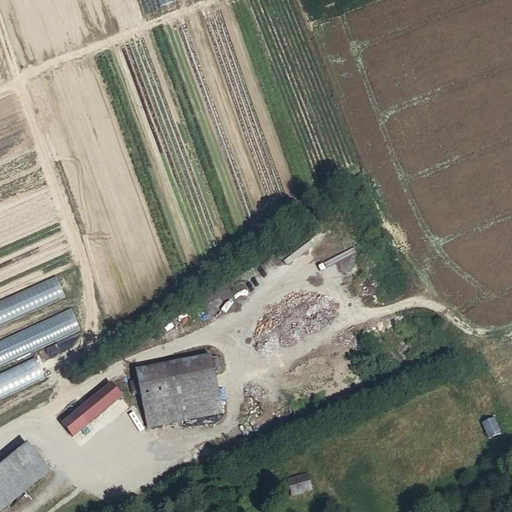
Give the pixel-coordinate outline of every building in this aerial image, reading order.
[(0,326),(66,302),(59,281),(0,303),(0,326)] [(378,299),(370,285),(336,303),(344,317),(378,299)] [(0,365),(81,334),(74,314),(0,342),(0,365)] [(0,398),(45,380),(37,360),(0,375),(0,398)] [(130,375),(141,431),(216,417),(206,361),(130,375)] [(82,409),(60,426),(71,439),(120,400),(110,386),(96,397),(90,390),(75,401),(82,409)] [(505,444),(496,415),(483,420),(492,449),(505,444)] [(0,496),(41,464),(25,444),(0,464),(0,496)] [(287,479),(291,495),(309,490),(311,489),(307,474),(287,479)]
